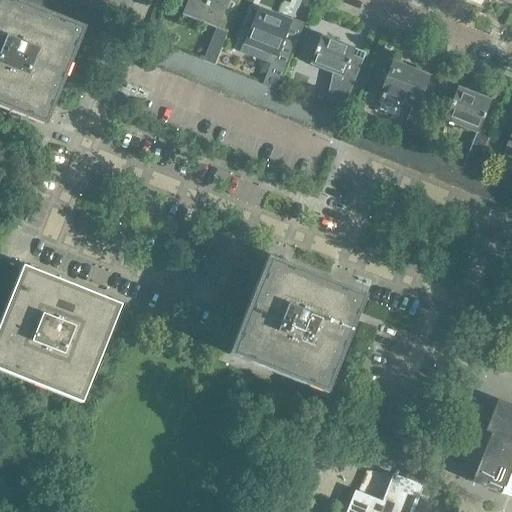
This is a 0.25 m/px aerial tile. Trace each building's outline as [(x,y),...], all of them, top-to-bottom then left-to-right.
[(60,79),(77,38),(80,30),(76,28),(65,24),(54,19),(43,15),(31,10),(20,6),(9,2),(5,0),(0,0),(0,105),(43,123),(56,88),(52,87),(56,77),(60,79)] [(31,10),(35,0),(22,0),(20,6),(31,10)] [(43,15),(48,0),(35,0),(31,10),(43,15)] [(54,19),(61,0),(48,0),(43,15),(54,19)] [(65,24),(74,2),(70,0),(61,0),(54,19),(65,24)] [(202,62),(206,63),(213,66),(232,18),(222,13),(226,0),(188,0),(182,15),(215,28),(202,62)] [(76,28),(85,6),(74,2),(65,24),(76,28)] [(87,33),(96,10),(85,6),(76,28),(80,30),(87,33)] [(108,15),(106,14),(96,10),(87,33),(99,37),(108,15)] [(263,86),(272,89),(277,91),(294,46),(282,41),(289,22),(288,22),(259,11),(259,10),(258,10),(246,39),(247,39),(277,50),(263,86)] [(340,116),(360,66),(359,66),(348,62),(354,49),(321,35),(309,65),(341,78),(328,111),(328,112),(340,116)] [(163,72),(172,50),(161,45),(152,67),(163,72)] [(174,76),(183,54),(172,50),(163,72),(174,76)] [(186,80),(194,59),(183,54),(174,76),(186,80)] [(197,85),(206,63),(202,62),(194,59),(186,80),(197,85)] [(208,89),(217,67),(213,66),(206,63),(197,85),(208,89)] [(393,63),(389,74),(377,102),(379,103),(383,95),(411,106),(398,139),(405,142),(412,144),(431,96),(420,91),(426,77),(393,63)] [(219,94),(228,72),(217,67),(208,89),(219,94)] [(230,98),(239,76),(228,72),(219,94),(230,98)] [(241,103),(250,80),(239,76),(230,98),(241,103)] [(253,107),(261,85),(250,80),(241,103),(253,107)] [(264,112),(272,89),(263,86),(261,85),(253,107),(264,112)] [(275,116),(284,94),(277,91),(272,89),(264,112),(275,116)] [(475,170),(493,125),(495,121),(483,117),(489,102),(456,89),(444,119),(477,132),(463,165),(471,168),(475,170)] [(286,120),(295,98),(284,94),(275,116),(286,120)] [(297,125),(306,103),(295,98),(286,120),(297,125)] [(308,129),(317,107),(306,103),(297,125),(308,129)] [(319,134),(328,112),(328,111),(317,107),(308,129),(319,134)] [(331,138),(340,116),(328,112),(319,134),(331,138)] [(351,146),(360,124),(349,120),(340,142),(351,146)] [(362,151),(371,129),(360,124),(351,146),(362,151)] [(373,155),(382,133),(371,129),(362,151),(373,155)] [(511,131),(507,143),(502,155),(511,158),(511,131)] [(385,160),(393,137),(382,133),(373,155),(385,160)] [(405,142),(398,139),(393,137),(385,160),(396,164),(405,142)] [(416,146),(412,144),(405,142),(396,164),(407,169),(416,146)] [(418,173),(427,151),(416,146),(407,169),(418,173)] [(429,177),(438,155),(427,151),(418,173),(429,177)] [(440,182),(449,159),(438,155),(429,177),(440,182)] [(451,186),(460,164),(449,159),(440,182),(451,186)] [(471,168),(463,165),(460,164),(451,186),(462,191),(471,168)] [(482,173),(475,170),(471,168),(462,191),(473,195),(482,173)] [(485,200),(493,177),(482,173),(473,195),(485,200)] [(496,204),(505,181),(493,177),(485,200),(496,204)] [(507,208),(511,194),(511,184),(505,181),(496,204),(507,208)] [(230,353),(324,390),(361,297),(339,289),(336,297),(325,292),(328,284),(267,260),(249,307),(253,308),(249,318),(245,316),(230,353)] [(119,305),(20,266),(0,316),(0,372),(80,404),(119,305)] [(471,482),(502,494),(506,482),(511,484),(511,408),(496,403),(497,400),(496,399),(483,431),(492,434),(488,443),(487,443),(483,453),(484,453),(473,481),(471,480),(471,482)] [(354,491),(354,492),(355,492),(351,501),(350,501),(345,511),(410,511),(420,487),(422,487),(422,486),(392,474),(392,475),(393,475),(382,502),(354,491)]
